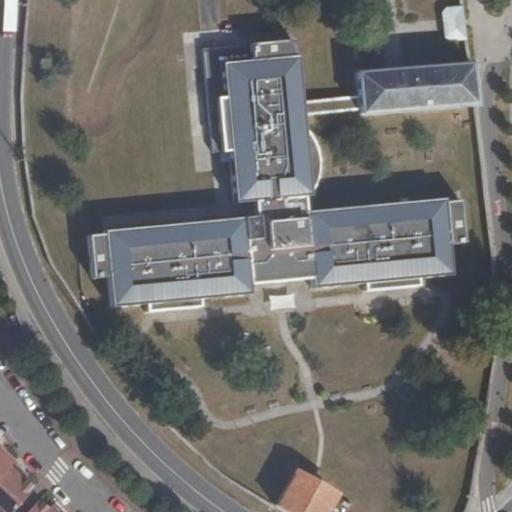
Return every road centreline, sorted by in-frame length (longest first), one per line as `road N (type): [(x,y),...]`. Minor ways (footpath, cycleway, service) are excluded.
road 1 (residential): [(478,0),(508,305),(485,482),(489,511)]
road 2 (tertiary): [(0,166),(5,207),(51,320),(108,403),(189,487),(225,511)]
road 3 (residential): [(99,511),(43,457),(0,395)]
